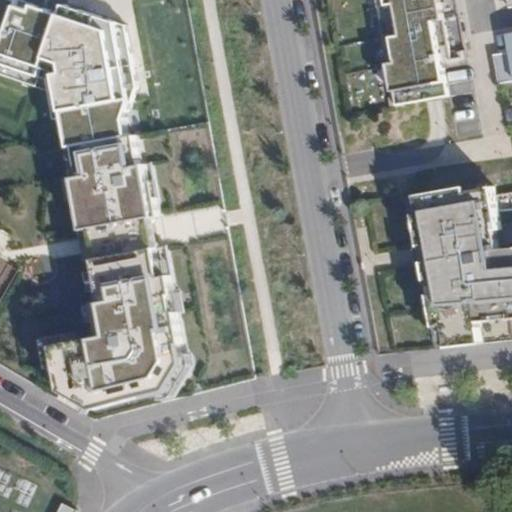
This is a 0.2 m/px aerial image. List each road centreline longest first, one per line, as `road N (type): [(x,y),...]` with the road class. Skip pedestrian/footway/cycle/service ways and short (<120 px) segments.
road 1 (residential): [(278,0),(357,450)]
road 2 (tertiary): [(148,508),(239,470),(357,450)]
road 3 (residential): [(148,508),(96,449),(0,393)]
road 4 (tertiary): [(357,450),(511,434)]
